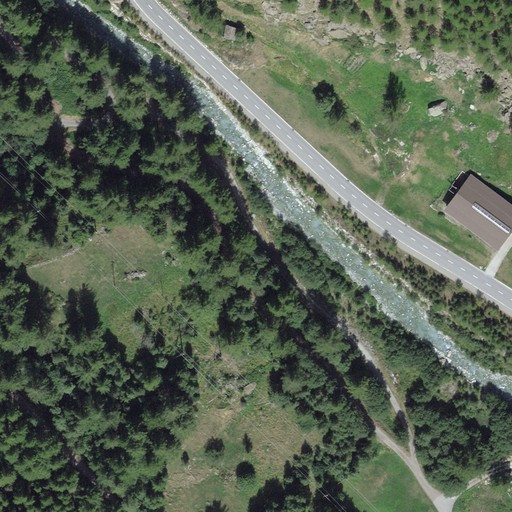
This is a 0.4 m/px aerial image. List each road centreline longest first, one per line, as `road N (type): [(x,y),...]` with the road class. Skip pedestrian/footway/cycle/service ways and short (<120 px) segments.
road 1 (track): [(411,464),(400,414),(326,316),(271,277),(204,139),(39,18),(32,0)]
road 2 (track): [(411,464),(374,430),(320,351),(251,283),(206,193),(74,148)]
road 3 (tertiary): [(144,0),(335,182),(511,301)]
road 4 (track): [(0,390),(117,511)]
road 5 (track): [(74,148),(47,90),(0,28)]
